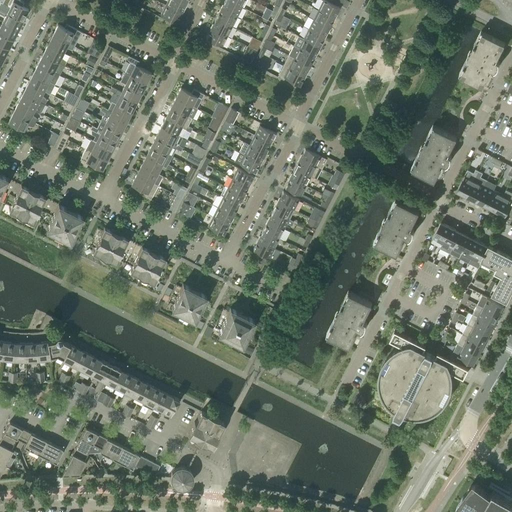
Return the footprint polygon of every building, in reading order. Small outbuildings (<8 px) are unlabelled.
[(181,13),(186,3),(180,0),(167,0),(165,5),(181,13)] [(242,7),(228,0),(224,0),(221,8),(237,16),(242,7)] [(324,0),(322,0),(318,9),(334,17),(339,7),(324,0)] [(18,4),(12,1),(10,6),(1,2),(0,3),(0,7),(1,9),(23,20),(28,9),(21,6),(20,3),(18,4)] [(181,13),(165,5),(160,15),(176,23),(181,13)] [(23,20),(1,9),(0,7),(0,14),(5,17),(2,21),(18,29),(23,20)] [(232,26),(237,16),(221,8),(216,18),(232,26)] [(329,27),(334,17),(318,9),(313,19),(329,27)] [(216,18),(211,28),(227,36),(232,26),(216,18)] [(329,27),(313,19),(308,29),(324,37),(329,27)] [(0,32),(13,39),(18,29),(2,21),(0,26),(0,25),(0,32)] [(58,24),(52,35),(74,46),(81,32),(66,24),(64,27),(58,24)] [(227,36),(211,28),(206,38),(222,46),(227,36)] [(308,29),(303,38),(319,46),(324,37),(308,29)] [(0,44),(8,49),(13,39),(0,32),(0,44)] [(461,75),(470,79),(483,86),(492,69),(495,70),(496,69),(498,68),(499,65),(499,61),(496,60),(505,43),(483,32),(461,75)] [(270,40),(273,35),(269,33),(264,42),(272,47),(274,43),(270,40)] [(65,48),(72,49),(74,46),(52,35),(47,44),(63,52),(65,48)] [(319,46),(303,38),(298,35),(293,45),(314,56),(319,46)] [(272,47),(264,42),(259,52),(263,54),(266,48),(271,51),(272,47)] [(0,56),(3,58),(8,49),(0,44),(0,56)] [(63,52),(47,44),(42,54),(64,65),(66,61),(61,57),(63,52)] [(98,58),(103,47),(97,44),(92,55),(98,58)] [(288,55),(309,66),(314,56),(293,45),(288,55)] [(64,65),(42,54),(38,63),(59,75),(64,65)] [(130,74),(146,82),(151,72),(137,65),(139,61),(128,55),(126,59),(129,62),(125,72),(130,74)] [(309,66),(288,55),(283,64),(288,67),(305,75),(309,66)] [(89,57),(85,64),(88,65),(92,67),(93,67),(96,61),(89,57)] [(54,84),(59,75),(38,63),(33,73),(48,81),(54,84)] [(305,75),(288,67),(283,64),(277,76),(283,79),(284,78),(299,85),(305,75)] [(88,65),(83,74),(88,77),(93,67),(92,67),(88,65)] [(146,82),(130,74),(125,72),(120,81),(125,84),(141,92),(146,82)] [(28,83),(43,91),(46,86),(48,81),(33,73),(28,83)] [(46,100),(41,95),(43,91),(28,83),(23,92),(45,103),(46,100)] [(78,84),(73,94),(78,96),(83,87),(78,84)] [(136,102),(141,92),(125,84),(121,92),(120,93),(136,102)] [(136,102),(120,93),(121,92),(111,87),(110,89),(109,90),(119,95),(115,103),(131,111),(136,102)] [(191,93),(180,87),(175,97),(196,108),(203,94),(193,89),(191,93)] [(40,113),(45,103),(23,92),(18,102),(34,110),(40,113)] [(70,100),(75,103),(78,96),(73,94),(70,100)] [(197,108),(196,108),(175,97),(170,107),(191,118),(192,118),(197,108)] [(111,111),(110,113),(126,121),(131,111),(115,103),(111,101),(107,109),(111,111)] [(37,119),(31,115),(34,110),(18,102),(13,112),(35,123),(37,119)] [(222,103),(215,118),(221,120),(228,106),(222,103)] [(191,118),(170,107),(165,117),(182,125),(181,127),(185,129),(187,125),(191,118)] [(105,122),(121,131),(126,121),(110,113),(111,111),(107,109),(106,108),(104,112),(100,120),(105,122)] [(225,120),(228,122),(232,124),(238,112),(231,108),(225,120)] [(26,125),(33,126),(35,123),(13,112),(8,122),(15,126),(16,128),(18,128),(23,130),(26,125)] [(68,115),(63,113),(60,119),(65,121),(68,115)] [(177,134),(181,127),(182,125),(165,117),(161,126),(177,134)] [(219,124),(221,120),(215,118),(210,127),(216,130),(219,124)] [(121,131),(105,122),(100,120),(97,128),(101,130),(100,132),(116,140),(121,131)] [(259,125),(254,135),(270,143),(275,133),(259,125)] [(177,145),(173,142),(177,134),(161,126),(156,136),(172,144),(171,146),(175,148),(177,145)] [(451,156),(448,154),(457,137),(435,126),(413,169),(435,180),(443,163),(447,165),(449,162),(451,159),(451,156)] [(101,130),(97,128),(95,131),(91,129),(91,134),(95,135),(92,140),(112,150),(116,140),(100,132),(101,130)] [(211,140),(215,132),(207,128),(203,136),(205,137),(211,140)] [(53,145),(59,135),(53,132),(47,143),(53,145)] [(249,144),(265,153),(270,143),(254,135),(249,144)] [(61,136),(55,149),(61,152),(68,139),(67,139),(61,136)] [(172,144),(156,136),(151,145),(172,156),(175,148),(171,146),(172,144)] [(208,145),(211,140),(205,137),(202,143),(208,145)] [(91,151),(107,159),(112,150),(92,140),(90,139),(85,149),(91,151)] [(215,139),(212,145),(210,149),(215,152),(220,142),(219,141),(215,139)] [(239,151),(244,154),(260,162),(265,153),(249,144),(244,142),(239,151)] [(206,149),(196,144),(191,153),(201,159),(206,149)] [(162,163),(161,165),(166,168),(168,164),(172,156),(151,145),(146,155),(162,163)] [(326,159),(304,148),(299,158),(321,169),(326,159)] [(107,159),(91,151),(85,149),(78,163),(86,167),(88,162),(102,169),(107,159)] [(234,161),(255,172),(260,162),(244,154),(239,151),(234,161)] [(162,163),(146,155),(141,165),(157,173),(161,165),(162,163)] [(198,165),(201,159),(194,156),(191,162),(198,165)] [(321,169),(299,158),(294,168),(310,176),(316,178),(321,169)] [(141,165),(136,174),(157,185),(162,176),(157,173),(141,165)] [(197,169),(196,168),(190,166),(186,175),(187,176),(191,178),(192,178),(197,169)] [(232,178),(248,186),(253,176),(237,168),(232,178)] [(289,177),(306,185),(310,176),(294,168),(289,177)] [(333,175),(337,177),(341,179),(344,173),(336,169),(333,175)] [(479,171),(476,169),(474,172),(467,169),(456,191),(466,196),(475,180),(479,171)] [(82,216),(42,195),(0,173),(0,200),(10,205),(8,209),(32,221),(34,218),(47,224),(46,228),(70,240),(72,237),(77,239),(86,222),(81,219),(82,216)] [(136,174),(131,184),(140,189),(138,193),(150,199),(157,185),(136,174)] [(330,181),(338,185),(341,179),(337,177),(333,175),(332,176),(331,176),(330,179),(331,180),(330,181)] [(306,185),(289,177),(284,187),(300,196),(306,185)] [(248,186),(232,178),(227,187),(243,196),(248,186)] [(466,196),(476,201),(484,185),(475,180),(466,196)] [(494,190),(496,185),(487,180),(484,185),(476,201),(486,206),(494,190)] [(202,187),(197,184),(193,182),(190,188),(199,192),(202,187)] [(222,197),(238,205),(243,196),(227,187),(224,186),(220,196),(222,197)] [(180,187),(176,195),(182,197),(185,190),(180,187)] [(327,196),(330,191),(325,188),(322,194),(327,196)] [(504,194),(494,190),(486,206),(495,211),(504,194)] [(511,192),(506,190),(504,194),(495,211),(505,216),(511,202),(511,192)] [(299,199),(283,191),(277,201),(293,209),(299,199)] [(174,212),(182,197),(176,195),(169,209),(174,212)] [(328,204),(331,198),(327,196),(324,202),(322,201),(320,205),(326,209),(328,204)] [(238,205),(222,197),(217,207),(233,215),(238,205)] [(419,210),(398,200),(376,243),(397,254),(406,237),(409,238),(412,236),(413,233),(414,229),(410,228),(419,210)] [(177,213),(183,216),(189,204),(187,203),(183,201),(177,213)] [(293,209),(277,201),(272,211),(289,219),(293,209)] [(233,215),(217,207),(212,216),(228,224),(233,215)] [(293,221),(289,219),(272,211),(268,220),(284,228),(286,223),(291,225),(293,221)] [(212,216),(207,226),(223,235),(228,224),(212,216)] [(284,228),(268,220),(263,230),(279,238),(284,228)] [(441,222),(432,238),(442,243),(451,227),(441,222)] [(154,278),(160,280),(168,264),(163,261),(165,258),(104,227),(102,230),(97,227),(89,244),(94,247),(92,250),(115,262),(117,259),(131,266),(130,269),(147,278),(153,281),(154,278)] [(442,243),(452,248),(460,232),(451,227),(442,243)] [(279,238),(263,230),(258,239),(274,248),(279,238)] [(460,232),(452,248),(450,253),(459,258),(461,253),(470,237),(460,232)] [(470,237),(461,253),(459,258),(469,263),(480,242),(470,237)] [(80,241),(75,239),(70,250),(75,252),(80,241)] [(253,250),(267,257),(269,258),(269,257),(276,260),(280,251),(274,248),(258,239),(253,250)] [(488,246),(480,242),(469,263),(479,268),(481,263),(489,246),(488,246)] [(481,263),(483,260),(496,266),(494,271),(502,275),(493,293),(506,300),(511,288),(511,257),(489,246),(481,263)] [(384,272),(382,284),(390,285),(393,274),(384,272)] [(485,283),(476,279),(473,283),(483,288),(485,283)] [(172,303),(171,306),(194,318),(195,315),(201,318),(209,301),(204,298),(206,295),(185,285),(182,283),(181,286),(176,284),(167,300),(172,303)] [(372,303),(351,292),(329,335),(350,346),(359,329),(362,331),(364,329),(365,328),(366,326),(367,324),(367,322),(363,320),(372,303)] [(504,305),(487,297),(482,294),(477,304),(482,307),(499,315),(504,305)] [(499,315),(482,307),(477,304),(473,314),(494,324),(499,315)] [(242,344),(243,340),(249,343),(258,325),(252,323),(254,320),(230,307),(228,311),(223,308),(214,325),(219,328),(217,331),(242,344)] [(489,334),(494,324),(473,314),(468,324),(489,334)] [(484,344),(489,334),(468,324),(463,333),(484,344)] [(469,368),(460,363),(449,358),(448,359),(437,353),(434,358),(432,357),(433,356),(425,352),(425,353),(423,352),(425,347),(394,331),(390,340),(399,344),(397,349),(395,350),(393,352),(391,353),(389,355),(388,357),(386,358),(385,360),(384,362),(383,364),(382,366),(381,369),(380,371),(380,373),(379,375),(379,378),(379,380),(379,382),(379,385),(380,387),(380,389),(381,391),(382,394),(383,396),(384,398),(385,400),(386,402),(388,404),(389,405),(391,407),(393,408),(395,410),(393,415),(400,418),(404,414),(406,415),(408,416),(411,416),(413,416),(416,416),(418,416),(420,416),(423,415),(425,415),(427,414),(429,413),(432,412),(434,411),(436,410),(438,408),(439,407),(441,405),(443,403),(444,401),(446,400),(447,398),(448,395),(449,393),(450,391),(451,389),(451,386),(451,384),(452,382),(452,379),(452,377),(451,377),(450,377),(452,372),(464,377),(469,368)] [(458,343),(462,345),(479,354),(484,344),(463,333),(458,343)] [(62,357),(69,344),(59,339),(47,341),(50,355),(57,354),(62,357)] [(14,360),(15,343),(4,341),(2,359),(14,360)] [(50,355),(47,341),(36,342),(38,360),(51,358),(50,355)] [(38,360),(36,342),(26,343),(26,361),(38,360)] [(26,361),(26,343),(15,343),(14,360),(26,361)] [(462,358),(474,364),(479,354),(462,345),(458,343),(452,354),(451,353),(449,358),(460,363),(462,358)] [(71,364),(79,349),(69,344),(62,357),(61,359),(71,364)] [(253,349),(247,346),(244,351),(250,354),(253,349)] [(80,369),(88,354),(79,349),(71,364),(80,369)] [(90,374),(98,359),(88,354),(80,369),(90,374)] [(102,381),(111,364),(101,360),(98,359),(90,374),(102,381)] [(111,364),(102,381),(115,387),(123,371),(120,370),(120,369),(111,364)] [(123,371),(115,387),(125,392),(133,376),(123,371)] [(125,392),(134,397),(142,381),(133,376),(125,392)] [(134,397),(144,402),(152,386),(142,381),(134,397)] [(152,386),(144,402),(142,404),(151,409),(161,390),(152,386)] [(91,397),(95,389),(91,387),(87,395),(91,397)] [(160,413),(162,411),(169,395),(161,390),(151,409),(160,413)] [(172,396),(169,395),(162,411),(170,415),(175,405),(176,405),(179,399),(173,396),(172,396)] [(114,398),(110,396),(106,405),(109,407),(114,398)] [(206,442),(212,446),(218,434),(217,433),(223,422),(218,419),(218,418),(207,412),(206,413),(201,410),(195,422),(194,422),(188,433),(195,436),(194,438),(199,440),(205,444),(206,442)] [(145,425),(152,429),(158,418),(151,414),(145,425)] [(16,438),(25,443),(31,432),(9,421),(0,439),(0,443),(11,449),(16,438)] [(85,427),(75,448),(87,455),(93,444),(101,448),(101,449),(107,438),(85,427)] [(47,440),(31,432),(25,443),(23,446),(40,454),(47,440)] [(100,452),(116,460),(123,446),(107,438),(101,449),(101,448),(100,452)] [(47,440),(40,454),(37,461),(40,462),(43,456),(56,463),(63,449),(47,440)] [(0,443),(0,463),(4,466),(11,453),(12,450),(11,449),(0,443)] [(139,454),(123,446),(116,460),(132,468),(134,466),(139,455),(139,454)] [(75,448),(61,475),(79,474),(86,460),(85,460),(87,455),(75,448)] [(134,466),(139,468),(144,457),(139,455),(134,466)] [(139,468),(144,471),(149,460),(144,457),(139,468)] [(154,463),(149,460),(144,471),(149,473),(154,463)] [(160,465),(154,463),(149,473),(153,476),(154,476),(160,465)] [(176,487),(186,467),(184,466),(183,466),(182,466),(180,466),(179,466),(178,466),(177,467),(176,467),(175,468),(174,469),(173,470),(172,471),(171,472),(171,473),(171,474),(170,475),(170,477),(171,480),(171,481),(173,484),(174,485),(175,486),(176,487)] [(192,480),(192,478),(192,477),(192,476),(192,475),(192,473),(191,472),(191,471),(190,470),(189,469),(188,468),(186,467),(176,487),(179,487),(180,488),(181,488),(183,488),(184,487),(185,487),(186,487),(187,486),(188,485),(189,484),(190,483),(191,482),(191,481),(192,480)] [(511,511),(508,511),(511,506),(502,501),(504,496),(481,482),(479,485),(477,484),(471,485),(454,511),(511,511)]
